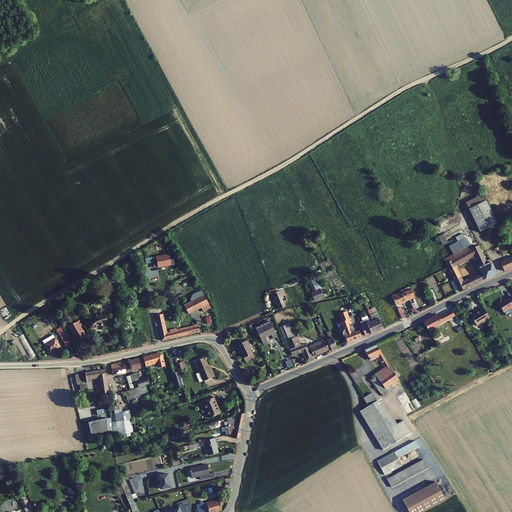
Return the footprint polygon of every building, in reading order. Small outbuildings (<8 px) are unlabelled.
[(479,231),(497,223),(485,199),(483,195),(466,203),(479,231)] [(443,245),(447,242),(442,234),(438,237),(443,245)] [(470,245),(466,237),(449,246),(453,254),(470,245)] [(444,260),(460,291),(471,286),(469,280),(468,279),(462,282),(455,266),(459,264),(464,261),(474,256),(483,274),(473,278),(476,284),(497,274),(491,262),(491,263),(489,259),(486,261),(478,245),(472,248),(470,245),(453,254),(444,260)] [(511,257),(500,262),(504,271),(511,267),(511,257)] [(311,293),(314,302),(324,297),(320,290),(322,289),(321,289),(317,279),(319,278),(323,276),(321,273),(315,276),(314,273),(306,276),(313,292),(311,293)] [(112,274),(106,276),(110,292),(104,294),(106,300),(117,298),(112,274)] [(404,289),(409,299),(414,297),(409,286),(404,289)] [(273,294),(279,309),(284,307),(282,302),(285,301),(283,296),(285,295),(283,290),(277,292),(275,289),(270,291),(271,295),(273,294)] [(400,291),(401,293),(404,301),(409,299),(404,289),(400,291)] [(191,302),(180,307),(184,316),(201,307),(208,304),(202,290),(193,295),(190,300),(191,302)] [(401,293),(393,297),(396,305),(400,303),(404,301),(401,293)] [(497,302),(503,312),(510,309),(511,308),(511,297),(511,296),(504,301),(503,299),(497,302)] [(485,321),(489,318),(483,307),(478,310),(479,311),(476,313),(475,312),(470,315),(476,326),(482,323),(483,323),(485,322),(485,321)] [(369,310),(368,310),(371,317),(377,331),(383,328),(379,318),(380,318),(377,312),(372,314),(370,309),(369,310)] [(106,324),(104,310),(95,312),(96,315),(93,319),(89,322),(88,325),(89,326),(90,327),(93,328),(95,328),(100,324),(100,325),(101,326),(102,325),(106,324)] [(456,329),(461,325),(455,317),(451,310),(439,317),(438,315),(423,322),(427,330),(449,318),(456,329)] [(345,336),(347,342),(361,337),(359,330),(354,332),(353,329),(349,327),(348,324),(352,323),(350,319),(349,319),(346,311),(339,314),(342,322),(341,322),(344,329),(342,333),(343,337),(345,336)] [(156,315),(162,340),(199,332),(198,326),(177,331),(176,328),(170,330),(170,332),(166,333),(162,314),(156,315)] [(360,322),(365,336),(371,333),(371,334),(377,331),(371,317),(360,322)] [(72,335),(76,342),(86,335),(83,330),(81,326),(82,325),(79,320),(68,327),(72,335)] [(269,321),(256,328),(257,330),(270,323),(269,321)] [(256,330),(263,344),(268,342),(266,337),(275,332),(270,323),(257,330),(256,330)] [(286,324),(279,327),(285,341),(295,337),(293,331),(289,323),(286,324)] [(56,329),(65,344),(69,342),(60,327),(56,329)] [(328,350),(329,352),(337,348),(328,331),(326,332),(329,338),(324,341),(328,350)] [(42,341),(50,353),(59,347),(56,343),(58,342),(53,335),(42,341)] [(285,341),(288,350),(301,345),(297,336),(295,337),(285,341)] [(310,349),(313,356),(328,350),(324,341),(323,339),(309,346),(310,349)] [(241,354),(245,362),(254,357),(246,341),(237,345),(239,348),(241,354)] [(290,350),(292,356),(302,353),(303,353),(307,362),(313,359),(312,357),(309,349),(306,344),(290,350)] [(376,345),(364,350),(369,359),(378,355),(385,367),(375,374),(376,376),(372,379),(383,396),(388,393),(385,389),(390,385),(398,380),(376,345)] [(143,358),(146,366),(158,363),(159,368),(165,367),(162,355),(160,355),(158,356),(158,354),(143,358)] [(112,369),(113,374),(126,372),(141,368),(138,358),(129,361),(130,367),(126,368),(126,366),(112,369)] [(196,361),(200,371),(208,368),(207,367),(204,358),(196,361)] [(208,369),(208,368),(200,371),(200,372),(204,381),(214,377),(211,368),(208,369)] [(349,373),(356,384),(362,380),(355,369),(349,373)] [(108,390),(105,370),(85,373),(87,383),(92,382),(91,379),(99,377),(101,390),(103,389),(103,390),(104,390),(104,391),(105,391),(105,390),(108,390)] [(171,373),(176,388),(183,386),(178,371),(171,373)] [(130,375),(133,383),(139,380),(136,373),(130,375)] [(147,378),(136,382),(138,387),(124,392),(128,403),(149,396),(145,385),(149,383),(147,378)] [(397,397),(407,414),(416,409),(405,392),(397,397)] [(363,398),(368,406),(383,431),(396,424),(381,398),(377,401),(372,393),(363,398)] [(147,398),(134,404),(136,407),(134,408),(137,415),(152,409),(147,398)] [(215,406),(217,405),(214,398),(202,402),(209,418),(220,414),(219,410),(217,410),(215,406)] [(114,406),(115,438),(133,436),(129,410),(122,411),(121,405),(114,406)] [(375,437),(383,431),(368,406),(360,411),(375,437)] [(233,419),(227,420),(229,425),(236,424),(242,426),(244,413),(238,415),(237,418),(233,419)] [(90,429),(91,435),(107,431),(107,432),(113,432),(112,420),(107,420),(106,418),(99,420),(93,421),(93,423),(86,424),(87,430),(90,429)] [(383,450),(411,433),(403,420),(396,424),(383,431),(375,437),(383,450)] [(222,432),(225,431),(226,435),(234,433),(240,433),(242,426),(236,424),(221,428),(222,432)] [(184,447),(185,449),(187,449),(189,448),(189,449),(190,450),(199,447),(206,445),(208,455),(218,452),(214,438),(184,447)] [(397,458),(418,446),(415,441),(377,461),(384,475),(401,465),(397,458)] [(112,451),(104,451),(104,463),(112,463),(112,451)] [(391,488),(428,468),(423,459),(387,479),(391,488)] [(200,476),(201,480),(215,477),(214,473),(209,474),(207,465),(190,469),(192,478),(200,476)] [(129,503),(134,502),(133,500),(138,498),(136,493),(131,495),(124,477),(119,478),(129,503)] [(402,499),(408,511),(422,511),(445,500),(435,481),(402,499)] [(219,500),(197,505),(197,508),(219,502),(219,500)] [(132,511),(135,511),(137,511),(134,502),(129,503),(132,511)] [(219,502),(197,508),(198,511),(212,511),(221,510),(219,502)] [(186,511),(183,503),(178,505),(178,507),(168,511),(186,511)]
